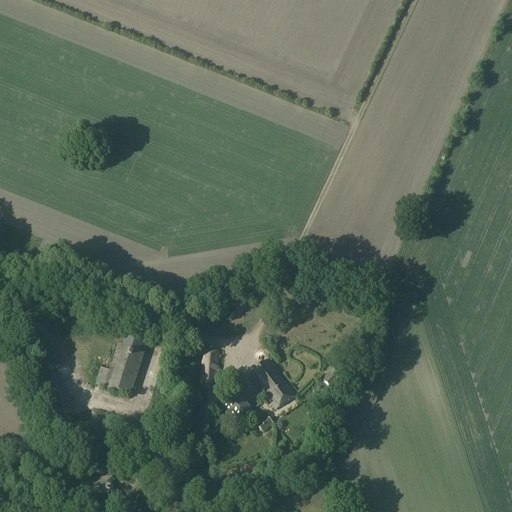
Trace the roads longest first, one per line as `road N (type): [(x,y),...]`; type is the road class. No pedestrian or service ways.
road 1 (track): [(408,0),(250,343),(206,401)]
road 2 (track): [(105,511),(206,401)]
